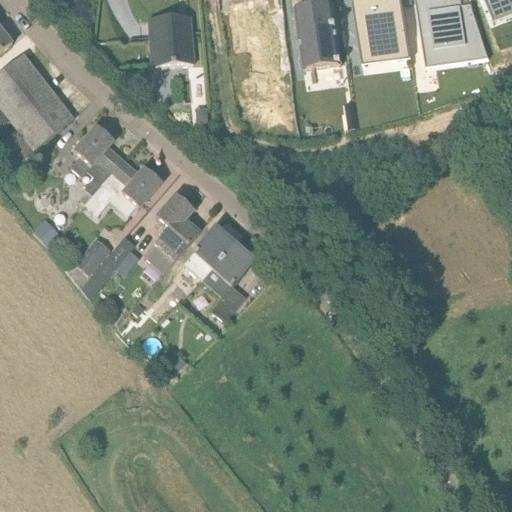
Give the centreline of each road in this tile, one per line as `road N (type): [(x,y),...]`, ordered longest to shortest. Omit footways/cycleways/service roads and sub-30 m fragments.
road 1 (residential): [(334,313),(286,255),(104,94),(16,0)]
road 2 (unclassified): [(470,511),(334,313)]
